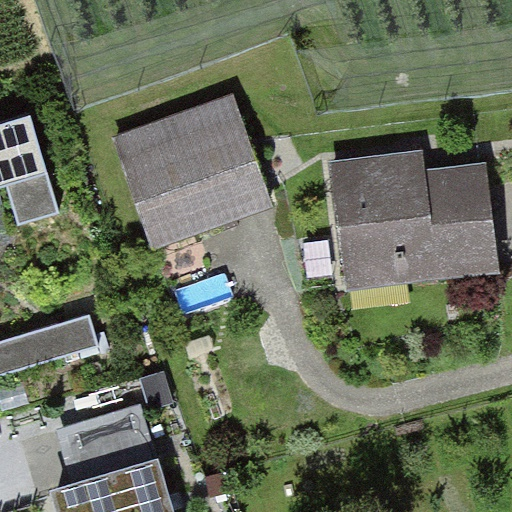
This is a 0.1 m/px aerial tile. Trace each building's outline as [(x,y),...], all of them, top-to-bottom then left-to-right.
[(239,82),(114,123),(151,235),(277,193),(239,82)] [(36,103),(0,113),(0,178),(8,176),(21,219),(67,206),(36,103)] [(422,157),(326,169),(342,301),(493,282),(479,172),(425,179),(422,157)] [(98,322),(0,350),(0,383),(107,353),(98,322)] [(72,488),(44,496),(48,511),(177,511),(148,409),(56,435),(72,488)]
